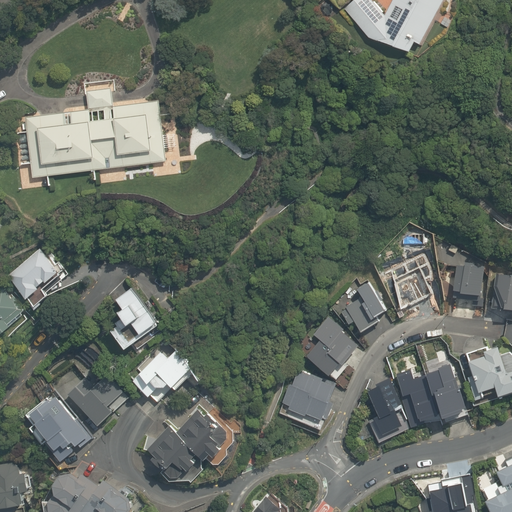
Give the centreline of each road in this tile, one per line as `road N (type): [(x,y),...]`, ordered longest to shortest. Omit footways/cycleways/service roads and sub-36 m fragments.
road 1 (residential): [(327,473),(366,360),(393,334),(486,327)]
road 2 (residential): [(0,402),(113,273),(133,272),(160,290)]
road 3 (residential): [(251,477),(169,495),(122,457),(118,443),(135,417)]
road 4 (residential): [(336,493),(367,472),(511,428)]
